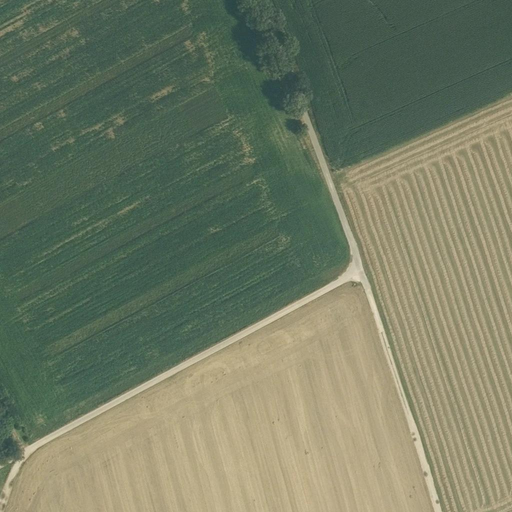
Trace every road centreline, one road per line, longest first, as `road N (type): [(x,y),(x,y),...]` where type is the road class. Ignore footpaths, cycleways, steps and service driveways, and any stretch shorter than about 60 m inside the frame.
road 1 (track): [(252,0),(364,273)]
road 2 (track): [(364,273),(437,511)]
